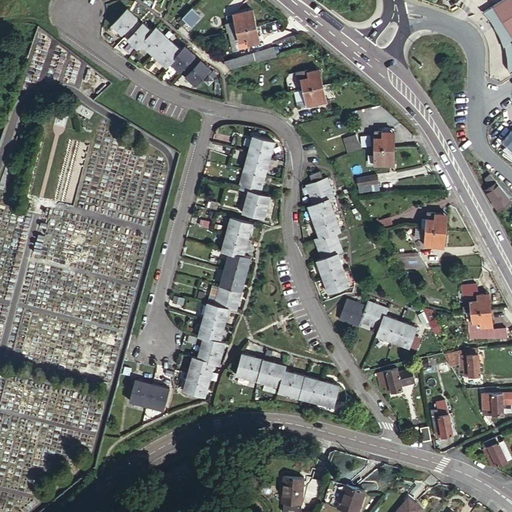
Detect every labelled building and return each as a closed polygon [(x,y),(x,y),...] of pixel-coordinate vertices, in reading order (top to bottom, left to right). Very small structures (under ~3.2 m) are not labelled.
[(511,0),(501,0),(493,5),(511,34),(511,0)] [(511,71),(511,70),(511,34),(493,5),(482,10),(486,15),(490,20),(494,26),(497,32),(500,38),(503,46),(505,45),(506,57),(508,67),(511,71)] [(199,15),(191,7),(180,17),(189,26),(199,15)] [(226,32),(236,30),(237,30),(247,28),(256,25),(251,9),(231,14),(231,15),(226,16),(228,23),(225,23),(226,32)] [(123,32),(144,53),(159,38),(138,17),(123,32)] [(237,30),(236,30),(236,31),(229,33),(231,42),(237,41),(239,49),(250,47),(250,45),(260,42),(256,25),(247,28),(237,30)] [(167,37),(162,41),(152,52),(164,63),(179,49),(167,37)] [(159,38),(144,53),(147,56),(152,52),(162,41),(159,38)] [(202,46),(220,63),(230,61),(208,40),(202,46)] [(220,63),(227,69),(269,59),(278,56),(276,48),(230,61),(220,63)] [(179,49),(164,63),(176,75),(181,70),(190,60),(179,49)] [(195,55),(190,60),(181,70),(192,82),(207,67),(195,55)] [(207,67),(192,82),(204,93),(219,78),(207,67)] [(301,78),(304,90),(315,86),(323,85),(319,68),(308,71),(309,76),(301,78)] [(315,86),(304,90),(308,106),(327,101),(323,85),(315,86)] [(55,124),(64,125),(66,115),(56,114),(55,124)] [(374,149),(393,148),(393,131),(374,131),(374,149)] [(343,140),(349,154),(354,151),(362,150),(356,135),(343,140)] [(253,138),(248,154),(269,160),(273,143),(253,138)] [(393,164),(393,148),(374,149),(374,164),(393,164)] [(248,154),(244,170),(265,176),(269,160),(248,154)] [(244,170),(243,175),(245,177),(255,187),(260,194),(265,176),(244,170)] [(310,174),(312,182),(323,179),(320,170),(310,174)] [(376,174),(357,177),(358,185),(377,181),(376,174)] [(490,186),(496,182),(489,174),(485,177),(490,186)] [(245,177),(243,175),(238,190),(247,192),(260,195),(260,194),(255,187),(245,177)] [(306,184),(313,203),(329,198),(334,196),(327,177),(323,179),(312,182),(306,184)] [(497,210),(510,200),(496,182),(490,186),(486,189),(497,210)] [(264,199),(262,196),(260,195),(247,192),(245,201),(246,203),(253,212),(257,217),(262,218),(267,202),(264,199)] [(308,205),(320,238),(337,232),(340,231),(329,198),(313,203),(308,205)] [(246,203),(245,201),(242,213),(257,217),(253,212),(246,203)] [(426,212),(425,219),(424,230),(444,232),(446,214),(426,212)] [(376,219),(378,226),(391,222),(390,216),(376,219)] [(230,221),(226,236),(247,242),(252,226),(230,221)] [(424,230),(421,229),(416,228),(415,239),(423,240),(424,230)] [(444,232),(424,230),(423,240),(423,245),(442,246),(444,232)] [(316,240),(322,258),(338,252),(343,251),(337,232),(320,238),(316,240)] [(247,242),(226,236),(222,253),(229,255),(243,258),(247,242)] [(338,252),(322,258),(317,260),(329,292),(349,285),(338,252)] [(392,254),(402,269),(428,268),(419,253),(392,254)] [(225,271),(246,277),(251,260),(243,258),(229,255),(225,271)] [(242,293),(246,277),(225,271),(220,287),(242,293)] [(242,293),(220,287),(215,307),(229,311),(236,313),(242,293)] [(470,300),(471,311),(489,309),(488,293),(476,294),(476,299),(470,300)] [(359,324),(361,320),(366,303),(347,296),(340,317),(359,324)] [(366,303),(361,320),(380,326),(384,313),(387,305),(368,299),(366,303)] [(203,322),(225,328),(229,311),(215,307),(208,306),(203,322)] [(422,309),(427,319),(436,315),(434,310),(427,307),(422,309)] [(489,309),(471,311),(472,319),(472,327),(485,326),(491,326),(489,309)] [(400,319),(384,313),(380,326),(377,334),(393,339),(400,319)] [(400,319),(393,339),(409,344),(415,324),(400,319)] [(472,327),(472,319),(465,319),(467,338),(486,336),(485,326),(472,327)] [(220,344),(225,328),(203,322),(199,339),(205,340),(220,344)] [(220,344),(205,340),(199,362),(215,366),(220,367),(226,346),(220,344)] [(443,351),(442,351),(448,363),(458,362),(458,368),(462,368),(462,375),(479,374),(477,347),(443,351)] [(264,386),(270,366),(248,359),(242,379),(264,386)] [(210,382),(215,366),(199,362),(193,360),(189,376),(210,382)] [(401,383),(397,368),(396,365),(375,371),(379,387),(385,385),(386,392),(402,388),(401,383)] [(409,365),(397,368),(401,383),(413,380),(409,365)] [(264,386),(284,392),(289,376),(291,372),(270,366),(264,386)] [(432,366),(423,368),(425,377),(434,376),(432,366)] [(210,382),(189,376),(185,392),(206,398),(210,382)] [(289,376),(284,392),(283,396),(304,402),(310,382),(289,376)] [(145,407),(151,386),(135,382),(129,403),(145,407)] [(326,387),(310,382),(304,402),(320,408),(326,387)] [(168,390),(151,386),(145,407),(162,411),(168,390)] [(343,392),(326,387),(320,408),(337,413),(343,392)] [(511,392),(482,390),(480,407),(485,408),(485,413),(499,414),(500,403),(511,403),(511,392)] [(437,409),(430,410),(436,437),(451,434),(443,400),(435,401),(437,409)] [(423,441),(432,440),(430,426),(421,427),(423,441)] [(495,436),(480,443),(483,448),(497,440),(495,436)] [(486,453),(482,454),(488,464),(491,463),(493,466),(507,458),(497,440),(483,448),(486,453)] [(480,443),(477,444),(482,454),(486,453),(483,448),(480,443)] [(313,491),(317,473),(311,471),(306,490),(313,491)] [(301,501),(302,476),(278,476),(278,489),(280,489),(280,502),(301,501)] [(356,511),(363,488),(344,482),(337,505),(356,511)] [(417,511),(422,507),(408,495),(394,511),(417,511)]
